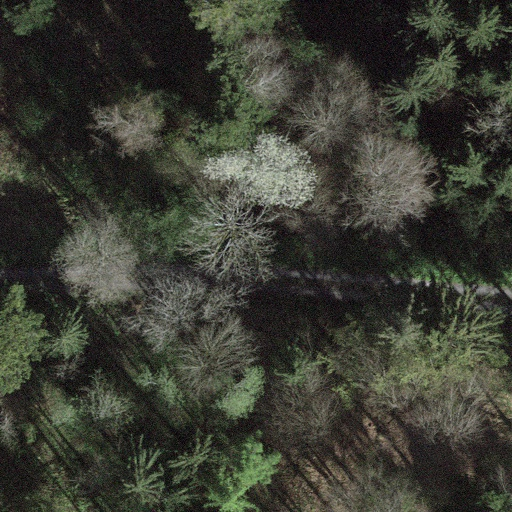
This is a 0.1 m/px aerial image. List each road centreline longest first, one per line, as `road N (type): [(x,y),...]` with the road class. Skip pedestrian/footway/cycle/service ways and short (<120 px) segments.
road 1 (track): [(511,292),(126,267),(0,273)]
road 2 (track): [(126,267),(511,395)]
